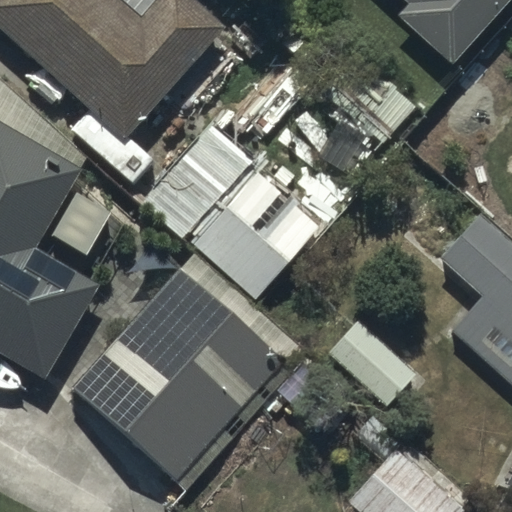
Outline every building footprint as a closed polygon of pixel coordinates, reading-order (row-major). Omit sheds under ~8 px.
[(104,0),(0,0),(0,47),(119,156),(223,43),(175,0),(166,0),(139,31),(104,0)] [(446,78),(511,1),(511,0),(384,0),(407,19),(395,33),(446,78)] [(0,367),(42,393),(97,303),(29,262),(76,185),(0,138),(0,367)] [(260,176),(191,256),(251,308),(321,229),(260,176)] [(511,244),(478,214),(438,258),(481,297),(451,329),(511,383),(511,244)] [(279,379),(174,282),(65,401),(169,497),(279,379)] [(356,328),(324,364),(382,418),(420,377),(380,340),(375,345),(356,328)] [(402,453),(347,511),(448,511),(441,505),(449,496),(402,453)]
